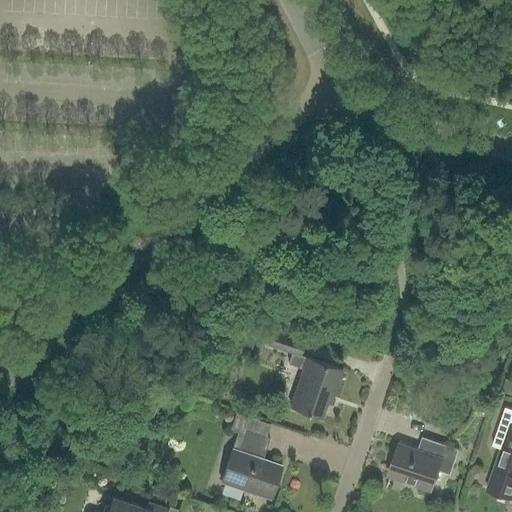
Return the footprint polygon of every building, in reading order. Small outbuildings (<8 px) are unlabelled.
[(343,370),(309,358),(302,355),(307,341),(275,330),(269,346),(293,354),(289,364),(305,370),(292,408),(322,418),(330,396),(334,398),(343,370)] [(502,448),(488,490),(511,498),(511,501),(511,408),(506,407),(493,445),(502,448)] [(241,426),(234,448),(223,480),(273,497),(284,464),(264,458),(272,436),(268,434),(241,426)] [(451,474),(460,449),(431,439),(426,452),(402,444),(392,475),(429,488),(436,469),(451,474)] [(165,511),(167,508),(150,502),(148,508),(114,496),(108,511),(91,511),(92,511),(91,511),(165,511)]
